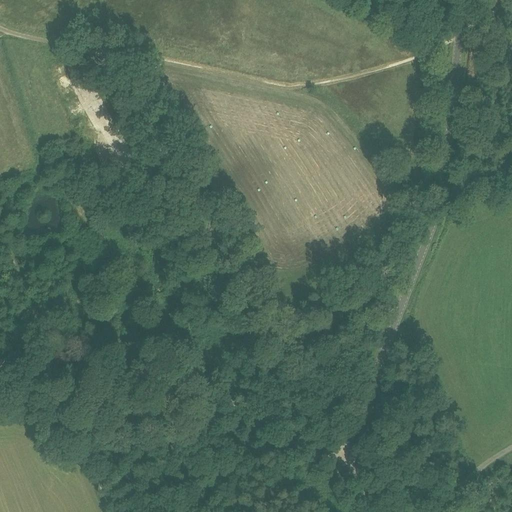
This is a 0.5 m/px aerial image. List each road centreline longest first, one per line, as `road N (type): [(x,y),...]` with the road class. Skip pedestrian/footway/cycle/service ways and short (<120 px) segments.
road 1 (unclassified): [(379,511),(360,465),(359,423),(439,202),(463,0)]
road 2 (track): [(345,454),(116,73),(86,50)]
road 3 (track): [(52,395),(232,402),(302,432)]
